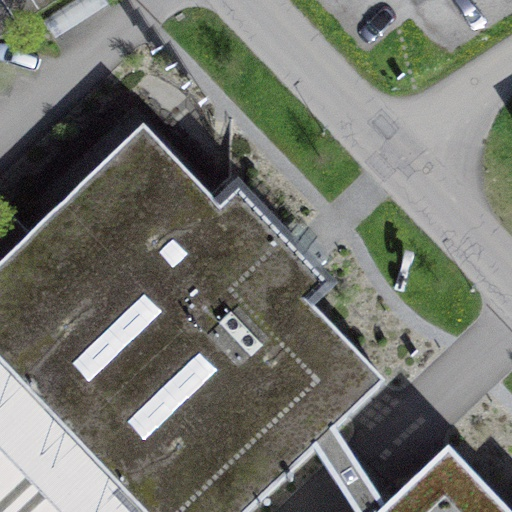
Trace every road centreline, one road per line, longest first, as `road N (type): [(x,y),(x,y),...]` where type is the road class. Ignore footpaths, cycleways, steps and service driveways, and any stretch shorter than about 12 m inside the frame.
road 1 (unclassified): [(246,0),(390,148)]
road 2 (unclassified): [(390,148),(511,280)]
road 3 (unclassified): [(511,69),(390,148)]
